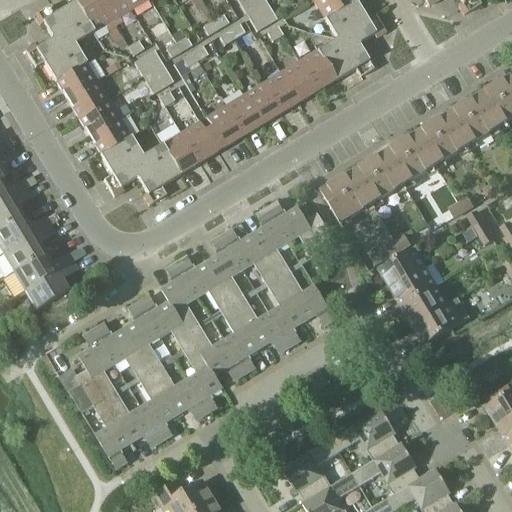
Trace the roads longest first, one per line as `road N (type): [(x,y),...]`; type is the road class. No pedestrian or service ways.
road 1 (unclassified): [(205,434),(370,333),(443,454),(462,447),(501,511)]
road 2 (residential): [(440,67),(145,252)]
road 3 (residential): [(145,252),(103,240),(0,71)]
road 4 (unclassified): [(61,333),(141,283),(145,252)]
